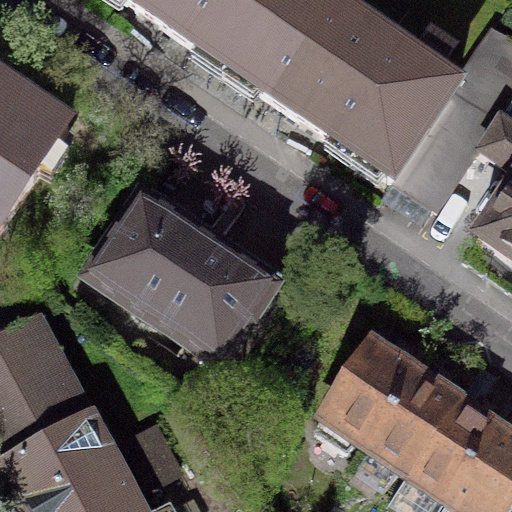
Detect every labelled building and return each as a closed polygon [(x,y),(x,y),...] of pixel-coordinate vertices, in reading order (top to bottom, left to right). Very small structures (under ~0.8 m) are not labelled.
[(93,0),(223,81),(278,0),(93,0)] [(278,0),(223,81),(398,205),(471,99),(459,91),(329,0),(278,0)] [(511,192),(511,196),(470,258),(511,286),(511,46),(497,36),(459,91),(471,99),(398,205),(432,229),(475,167),(511,192)] [(0,234),(68,135),(0,88),(0,234)] [(151,191),(88,282),(219,371),(282,281),(216,236),(151,191)] [(146,511),(40,310),(0,330),(0,475),(19,511),(146,511)] [(390,361),(373,349),(321,424),(323,425),(315,436),(347,457),(354,447),(367,455),(418,380),(412,375),(421,363),(410,356),(399,348),(390,361)] [(426,385),(418,380),(367,455),(406,482),(457,406),(442,396),(451,384),(443,378),(434,372),(426,385)] [(406,482),(445,508),(496,433),(488,428),(497,415),(489,409),(480,404),(472,416),(457,406),(406,482)] [(509,511),(511,508),(511,425),(510,424),(502,437),(496,433),(445,508),(442,511),(509,511)]
